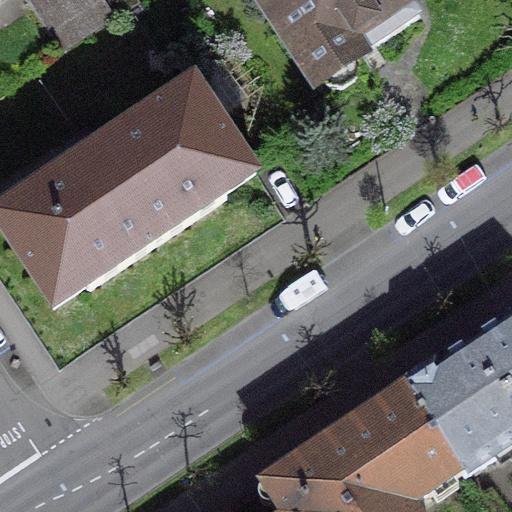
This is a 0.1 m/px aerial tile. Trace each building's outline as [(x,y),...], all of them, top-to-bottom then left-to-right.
[(62,50),(111,17),(99,0),(30,0),(29,1),(62,50)] [(418,17),(406,0),(256,0),(315,87),(324,81),(329,88),(343,89),(354,81),(358,69),(352,61),(418,17)] [(219,122),(194,86),(0,218),(0,231),(54,309),(88,286),(91,291),(225,200),(222,195),(253,174),(226,135),(223,138),(214,125),(219,122)] [(511,326),(510,324),(410,391),(467,479),(511,449),(511,326)] [(263,489),(278,511),(411,511),(462,477),(464,481),(467,479),(410,391),(263,489)]
